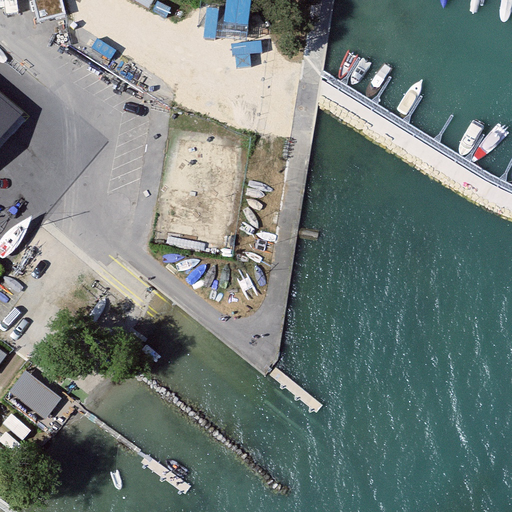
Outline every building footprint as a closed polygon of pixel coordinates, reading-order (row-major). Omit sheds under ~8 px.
[(64,0),(36,0),(33,1),(40,27),(69,20),(64,0)] [(133,0),(150,9),(154,0),(133,0)] [(222,0),(222,25),(248,25),(248,0),(222,0)] [(0,136),(21,112),(0,94),(0,136)] [(64,397),(17,365),(0,390),(0,419),(33,442),(64,397)]
